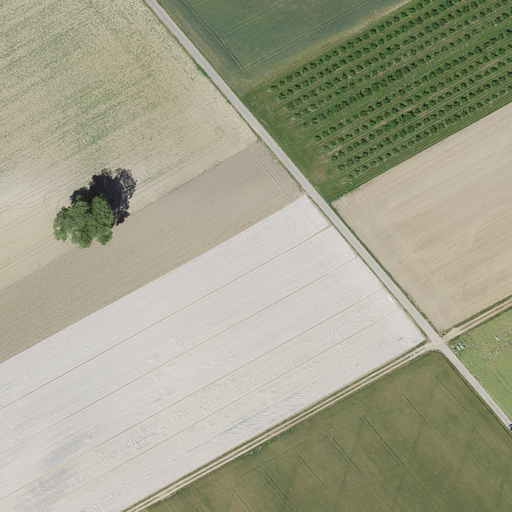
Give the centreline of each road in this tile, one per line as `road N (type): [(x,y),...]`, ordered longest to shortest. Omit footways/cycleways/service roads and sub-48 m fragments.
road 1 (track): [(511,424),(152,0)]
road 2 (track): [(511,302),(133,511)]
